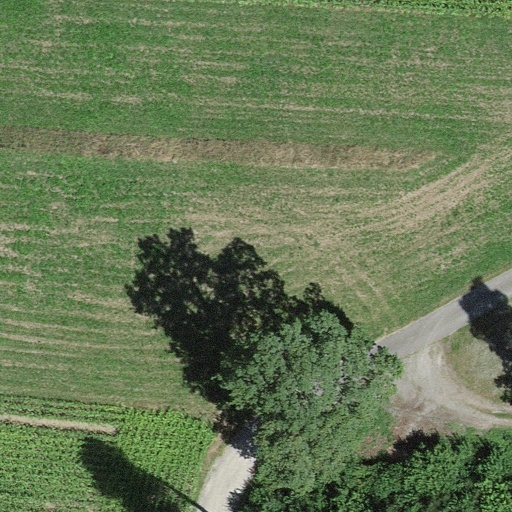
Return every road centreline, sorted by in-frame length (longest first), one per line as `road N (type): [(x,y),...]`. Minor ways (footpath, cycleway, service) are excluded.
road 1 (track): [(219,511),(236,462),(274,418),(323,382),(511,283)]
road 2 (track): [(415,334),(462,398),(511,408)]
